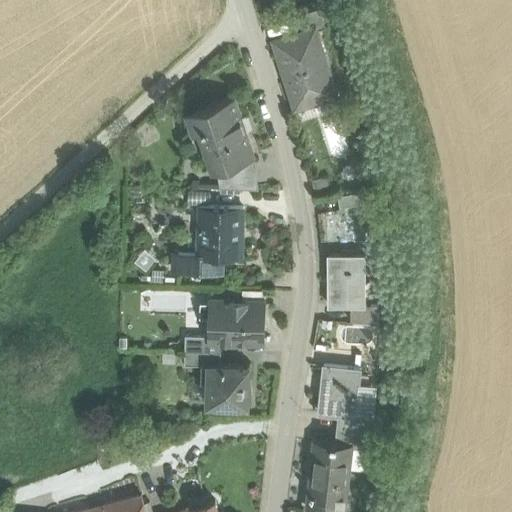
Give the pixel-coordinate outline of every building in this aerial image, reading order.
[(289,19),(294,35),(320,27),(322,31),(328,29),(321,9),(289,19)] [(294,35),(275,41),(297,114),(343,100),(322,31),(320,27),(294,35)] [(194,139),(200,137),(212,172),(258,157),(238,98),(186,115),(194,139)] [(331,135),(334,151),(347,149),(344,133),(331,135)] [(363,192),(339,197),(342,209),(365,205),(363,192)] [(248,208),(200,206),(197,256),(226,257),(245,258),(248,208)] [(318,230),(321,251),(332,249),(329,229),(318,230)] [(226,257),(197,256),(175,255),(174,273),(225,275),(226,257)] [(368,257),(329,257),(329,309),(352,309),(368,309),(368,257)] [(211,300),(210,339),(223,340),(268,341),(269,302),(211,300)] [(368,309),(352,309),(352,325),(383,325),(383,309),(368,309)] [(223,340),(210,339),(187,339),(186,353),(223,354),(223,340)] [(223,354),(186,353),(186,366),(210,366),(222,367),(223,354)] [(210,366),(208,412),(252,413),(253,368),(222,367),(210,366)] [(324,366),(319,416),(340,418),(359,420),(364,370),(324,366)] [(359,420),(340,418),(339,432),(373,435),(374,435),(375,422),(359,420)] [(373,435),(339,432),(338,445),(355,447),(355,450),(371,452),(373,435)] [(311,479),(351,483),(355,450),(355,447),(338,445),(315,443),(311,479)] [(348,511),(351,483),(311,479),(308,511),(348,511)] [(152,511),(148,496),(79,511),(152,511)]
